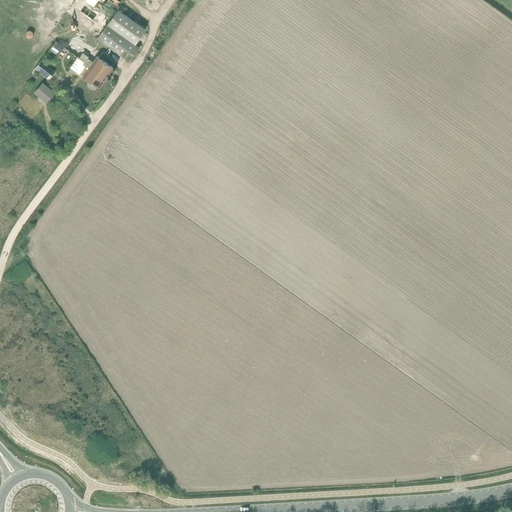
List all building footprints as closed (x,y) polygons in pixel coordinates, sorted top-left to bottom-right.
[(118,9),(107,24),(135,44),(146,29),(118,9)] [(107,25),(98,38),(130,61),(139,48),(107,25)] [(64,48),(56,41),(49,50),(58,56),(64,48)] [(78,58),(105,77),(112,67),(97,56),(93,62),(87,58),(88,57),(82,53),(78,58)] [(105,77),(78,58),(77,57),(70,66),(89,81),(87,83),(88,86),(92,89),(95,89),(97,86),(98,87),(105,77)] [(41,62),(35,69),(48,80),(55,72),(41,62)] [(42,83),(35,92),(46,101),(53,92),(42,83)]
